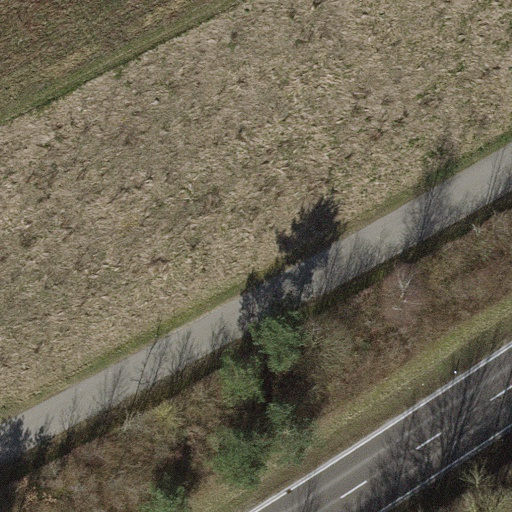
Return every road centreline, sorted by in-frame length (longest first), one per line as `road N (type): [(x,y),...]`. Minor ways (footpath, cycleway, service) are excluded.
road 1 (unclassified): [(0,447),(511,164)]
road 2 (secondary): [(315,511),(511,385)]
